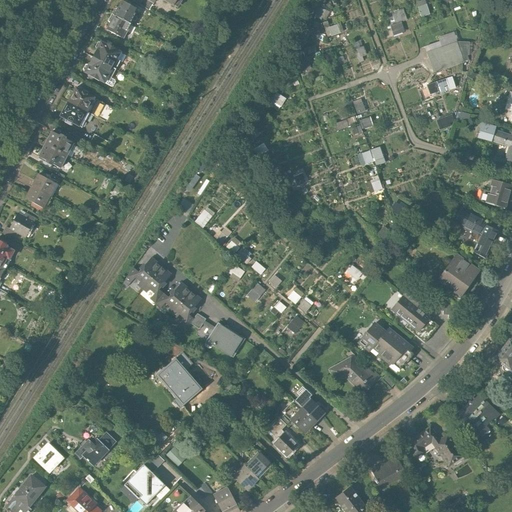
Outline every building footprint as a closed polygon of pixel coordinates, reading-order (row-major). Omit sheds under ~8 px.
[(154,0),(153,0),(134,0),(133,1),(149,10),(154,0)] [(138,11),(121,2),(114,16),(130,25),(138,11)] [(417,6),(420,17),(430,14),(426,3),(417,6)] [(319,18),(322,8),(315,6),(312,15),(319,18)] [(403,8),(391,11),(394,22),(406,18),(403,8)] [(122,40),(130,25),(114,16),(106,31),(122,40)] [(326,36),(340,31),(337,22),(327,26),(325,20),(320,22),(326,36)] [(405,20),(389,24),(392,34),(408,31),(405,20)] [(454,32),(439,38),(440,41),(423,47),(424,52),(427,52),(457,41),(454,32)] [(457,41),(427,52),(434,73),(464,62),(457,41)] [(462,43),(457,41),(464,62),(469,61),(462,43)] [(102,42),(94,56),(114,67),(121,53),(102,42)] [(362,45),(353,49),(358,62),(367,58),(362,45)] [(104,84),(114,67),(94,56),(85,73),(104,84)] [(303,56),(292,60),(295,71),(307,68),(303,56)] [(452,76),(425,83),(425,87),(420,88),(423,100),(430,99),(429,94),(455,88),(452,76)] [(74,88),(67,102),(86,112),(93,98),(74,88)] [(265,102),(276,108),(282,97),(271,91),(265,102)] [(355,114),(365,111),(359,94),(350,97),(355,114)] [(78,126),(86,112),(67,102),(59,116),(78,126)] [(436,120),(439,128),(451,123),(447,115),(436,120)] [(358,118),(359,126),(349,128),(350,135),(373,131),(370,116),(358,118)] [(256,122),(240,137),(246,143),(262,128),(256,122)] [(492,142),(495,130),(496,126),(482,122),(477,137),(492,142)] [(509,147),(505,160),(511,162),(511,135),(495,130),(492,142),(509,147)] [(53,132),(46,143),(68,155),(74,143),(53,132)] [(259,142),(251,148),(256,156),(264,150),(259,142)] [(61,167),(68,155),(46,143),(40,155),(61,167)] [(370,148),(373,160),(383,158),(380,146),(370,148)] [(359,165),(372,161),(368,149),(356,154),(359,165)] [(278,180),(288,178),(289,186),(304,183),(301,168),(277,173),(278,180)] [(39,175),(33,187),(50,196),(57,184),(39,175)] [(377,175),(368,178),(372,191),(381,189),(377,175)] [(505,208),(511,186),(491,180),(490,185),(492,186),(490,194),(488,194),(485,202),(505,208)] [(44,208),(50,196),(33,187),(26,198),(44,208)] [(440,192),(429,192),(428,201),(439,201),(440,192)] [(206,206),(195,221),(203,227),(214,212),(206,206)] [(487,226),(489,222),(462,209),(455,223),(478,234),(479,233),(482,235),(473,253),(485,259),(498,232),(487,226)] [(36,219),(26,214),(24,218),(19,215),(10,229),(18,233),(26,238),(36,219)] [(213,237),(221,243),(231,232),(224,225),(213,237)] [(10,229),(7,227),(3,234),(15,240),(18,233),(10,229)] [(234,253),(241,244),(232,237),(225,246),(234,253)] [(0,262),(6,265),(13,252),(5,248),(6,246),(0,242),(0,262)] [(246,263),(253,254),(242,245),(235,254),(246,263)] [(479,271),(456,255),(438,281),(445,286),(447,282),(458,289),(454,294),(460,298),(479,271)] [(144,284),(148,287),(167,265),(157,256),(144,271),(140,276),(146,281),(144,284)] [(261,274),(265,268),(256,261),(251,267),(261,274)] [(237,281),(244,271),(234,263),(226,272),(237,281)] [(176,272),(167,265),(148,287),(152,291),(155,288),(160,292),(163,288),(176,272)] [(136,281),(140,276),(144,271),(138,267),(132,278),(136,281)] [(268,281),(276,288),(285,277),(277,271),(268,281)] [(174,309),(178,313),(197,290),(187,282),(174,297),(170,301),(176,306),(174,309)] [(258,282),(252,288),(259,295),(265,289),(258,282)] [(296,286),(286,297),(295,304),(304,294),(296,286)] [(155,297),(161,302),(169,292),(163,288),(160,292),(155,297)] [(206,298),(197,290),(178,313),(182,316),(185,313),(190,317),(193,313),(206,298)] [(391,311),(404,322),(415,309),(421,302),(407,291),(391,311)] [(174,297),(169,292),(161,302),(166,306),(170,301),(174,297)] [(297,307),(306,312),(314,300),(305,295),(297,307)] [(439,298),(438,310),(444,311),(443,314),(448,315),(448,319),(455,319),(456,307),(450,307),(450,305),(445,304),(445,299),(439,298)] [(278,299),(270,311),(278,316),(286,305),(278,299)] [(428,320),(415,309),(404,322),(417,333),(428,320)] [(198,317),(196,320),(205,328),(212,318),(203,312),(198,317)] [(198,317),(193,313),(190,317),(186,323),(190,327),(196,320),(198,317)] [(295,333),(304,322),(296,315),(286,326),(295,333)] [(224,322),(212,341),(219,345),(220,343),(239,355),(250,337),(224,322)] [(385,332),(374,323),(357,343),(368,352),(371,349),(385,332)] [(388,329),(385,332),(371,349),(392,366),(405,351),(408,353),(412,349),(388,329)] [(511,368),(511,343),(508,340),(493,359),(509,372),(511,368)] [(198,362),(188,351),(163,373),(184,396),(180,400),(186,407),(208,388),(191,369),(198,362)] [(355,356),(328,370),(333,378),(341,374),(363,396),(380,377),(375,373),(373,373),(355,356)] [(484,392),(473,403),(493,422),(504,411),(484,392)] [(311,400),(303,408),(317,422),(325,414),(311,400)] [(492,424),(493,422),(473,403),(462,414),(472,423),(468,427),(479,438),(486,431),(488,432),(494,426),(492,424)] [(304,434),(317,422),(303,408),(290,421),(304,434)] [(265,429),(276,440),(284,433),(281,430),(285,426),(277,417),(265,429)] [(448,466),(462,456),(449,432),(439,439),(434,432),(428,429),(408,442),(413,457),(424,453),(422,449),(431,443),(448,466)] [(120,443),(110,433),(98,446),(92,440),(79,454),(95,469),(120,443)] [(273,444),(286,457),(297,446),(284,433),(276,440),(273,444)] [(51,445),(38,459),(53,473),(67,459),(51,445)] [(257,452),(244,465),(258,478),(270,465),(257,452)] [(384,465),(371,471),(376,480),(374,481),(378,489),(399,478),(402,485),(409,482),(397,460),(385,466),(384,465)] [(150,462),(130,482),(151,503),(171,482),(150,462)] [(245,491),(258,478),(244,465),(231,478),(235,481),(244,490),(245,491)] [(45,489),(31,477),(7,507),(13,511),(30,511),(31,511),(29,509),(45,489)] [(240,493),(244,490),(235,481),(232,484),(240,493)] [(212,492),(204,483),(194,490),(203,499),(212,492)] [(96,504),(79,488),(65,502),(76,511),(98,511),(100,510),(94,505),(96,504)] [(227,488),(213,495),(221,511),(237,511),(239,511),(235,502),(227,488)] [(367,511),(349,488),(335,499),(344,511),(367,511)] [(204,511),(191,497),(176,509),(173,511),(204,511)] [(240,499),(235,502),(239,511),(246,508),(240,499)] [(323,503),(317,507),(321,511),(330,511),(331,511),(323,503)]
